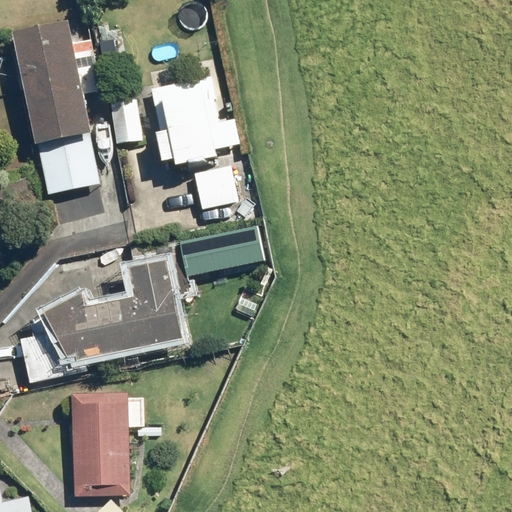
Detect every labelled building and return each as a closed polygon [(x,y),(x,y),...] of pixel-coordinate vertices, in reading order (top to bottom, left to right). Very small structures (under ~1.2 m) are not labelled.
[(75,19),(23,29),(53,191),(108,181),(92,94),(109,91),(99,37),(80,41),(75,19)] [(153,71),(157,90),(171,161),(186,158),(187,164),(226,156),(224,147),(247,143),(242,119),(223,123),(216,86),(182,93),(176,66),(153,71)] [(144,94),(119,96),(124,144),(149,142),(144,94)] [(240,164),(199,173),(207,211),(248,202),(240,164)] [(55,314),(83,361),(195,338),(179,263),(139,271),(144,296),(97,305),(94,291),(55,314)] [(65,333),(30,340),(37,379),(72,372),(65,333)] [(136,390),(81,389),(79,496),(135,498),(137,429),(152,429),(153,401),(136,400),(136,390)] [(7,481),(0,482),(0,511),(41,511),(39,498),(12,504),(7,481)] [(130,511),(117,499),(104,511),(130,511)]
